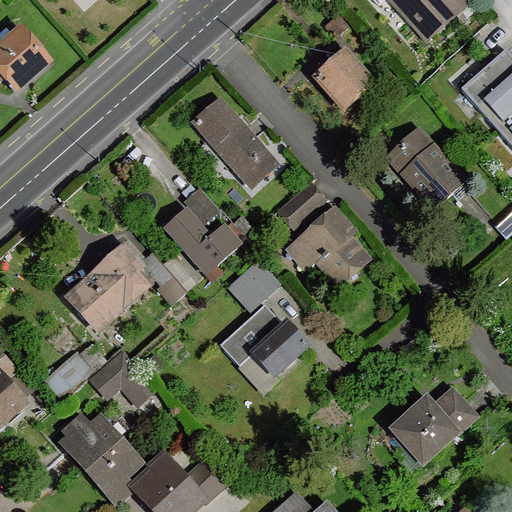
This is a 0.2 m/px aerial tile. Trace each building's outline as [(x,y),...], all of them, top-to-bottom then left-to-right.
[(379,0),(424,51),(479,3),(477,0),(379,0)] [(17,24),(0,39),(0,71),(18,90),(50,59),(17,24)] [(511,57),(504,49),(459,88),(511,148),(511,57)] [(344,56),(316,81),(341,110),(369,86),(344,56)] [(219,96),(190,121),(249,189),(278,164),(219,96)] [(417,125),(380,157),(429,214),(467,182),(417,125)] [(291,230),(274,246),(302,276),(316,264),(337,288),(369,260),(350,238),(356,233),(310,183),(276,214),(291,230)] [(198,187),(183,200),(202,221),(217,208),(198,187)] [(209,234),(185,208),(161,229),(203,276),(241,242),(223,222),(209,234)] [(511,210),(494,226),(504,237),(511,230),(511,210)] [(120,242),(61,296),(94,333),(149,282),(170,306),(187,291),(151,252),(139,262),(120,242)] [(257,259),(226,287),(248,312),(279,284),(257,259)] [(307,357),(262,306),(216,345),(262,396),(307,357)] [(121,351),(89,381),(107,401),(118,391),(139,413),(160,394),(121,351)] [(76,353),(43,382),(58,398),(91,369),(76,353)] [(0,422),(25,399),(0,371),(0,422)] [(427,394),(386,428),(420,468),(479,418),(453,388),(435,403),(427,394)] [(63,438),(55,445),(113,509),(130,493),(147,511),(186,511),(202,498),(160,451),(144,465),(99,415),(88,424),(79,413),(58,432),(63,438)] [(311,511),(294,492),(271,511),(334,511),(326,502),(313,511),(311,511)]
